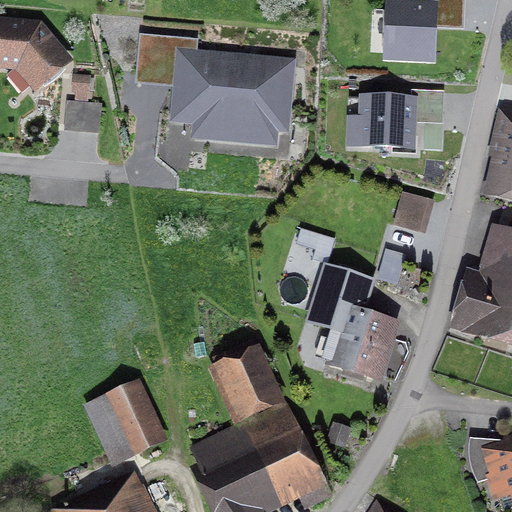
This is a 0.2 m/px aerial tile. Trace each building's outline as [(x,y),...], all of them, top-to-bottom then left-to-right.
[(433,8),(389,6),(387,57),(431,59),(433,8)] [(174,27),(137,24),(133,75),(171,77),(174,27)] [(36,30),(0,25),(0,77),(10,77),(28,97),(66,65),(36,30)] [(281,133),(287,68),(182,57),(175,122),(281,133)] [(412,105),(363,102),(361,143),(409,146),(412,105)] [(61,130),(99,134),(102,113),(63,108),(61,130)] [(511,115),(503,114),(480,202),(511,210),(511,115)] [(421,240),(431,208),(401,200),(392,231),(421,240)] [(511,236),(491,230),(475,282),(463,278),(445,336),(456,340),(454,344),(511,361),(511,236)] [(372,389),(391,332),(358,321),(369,290),(322,274),(304,329),(336,340),(325,373),(372,389)] [(279,412),(254,353),(207,373),(233,432),(279,412)] [(162,449),(136,389),(102,403),(129,464),(162,449)] [(240,439),(274,511),(317,491),(285,418),(240,439)] [(355,448),(361,431),(335,423),(329,439),(355,448)] [(271,511),(274,511),(240,439),(195,459),(195,491),(204,511),(271,511)] [(511,511),(511,442),(496,446),(464,444),(472,490),(486,487),(489,503),(506,499),(510,511),(511,511)] [(145,511),(132,483),(68,511),(145,511)]
